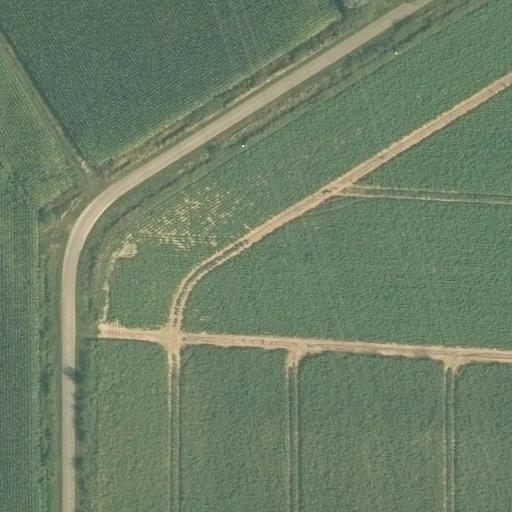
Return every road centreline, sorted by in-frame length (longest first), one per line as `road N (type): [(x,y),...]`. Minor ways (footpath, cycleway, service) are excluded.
road 1 (unclassified): [(72,511),(71,253),(107,201),(423,0)]
road 2 (track): [(0,30),(107,201)]
